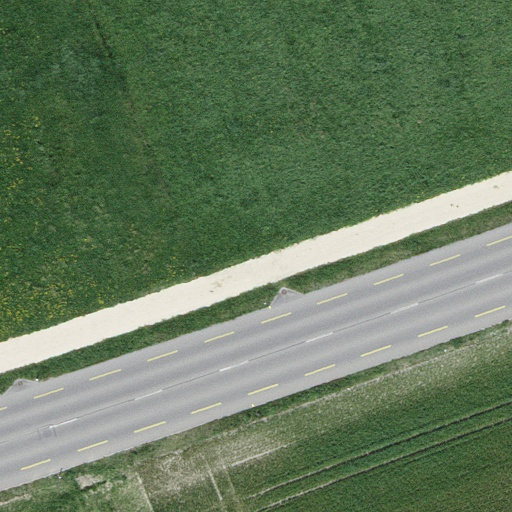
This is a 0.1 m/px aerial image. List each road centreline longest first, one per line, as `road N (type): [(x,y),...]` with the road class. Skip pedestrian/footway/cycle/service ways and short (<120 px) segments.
road 1 (primary): [(511,268),(0,445)]
road 2 (track): [(0,363),(511,191)]
